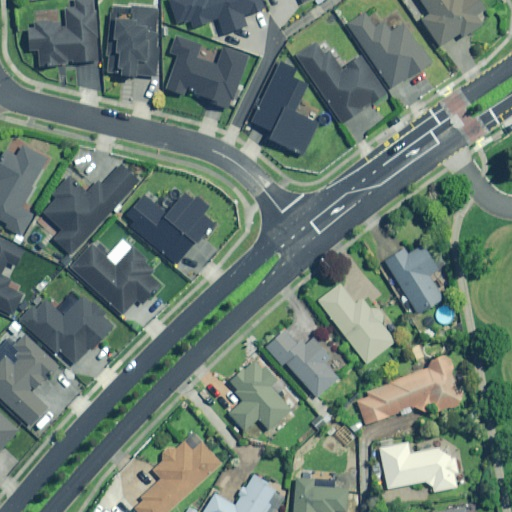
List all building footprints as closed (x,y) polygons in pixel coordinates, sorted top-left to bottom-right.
[(93,10),(92,0),(76,0),(77,9),(67,10),(67,22),(35,24),(36,30),(29,30),(30,51),(40,51),(41,66),(68,65),(68,63),(97,62),(95,10),(93,10)] [(264,10),(260,0),(170,0),(178,24),(191,20),(193,28),(219,19),(225,35),(247,27),(244,17),(264,10)] [(463,0),(420,0),(431,14),(422,20),(440,47),(460,34),(464,39),(485,24),(478,15),(485,10),(478,0),(463,0)] [(154,48),(158,9),(112,4),(106,74),(154,79),(157,48),(154,48)] [(375,29),(366,15),(349,26),(393,90),(431,64),(404,25),(391,34),(384,23),(375,29)] [(201,46),(177,38),(171,55),(179,58),(168,89),(184,95),(187,85),(196,89),(194,96),(229,109),(248,56),(225,48),(218,66),(196,59),(201,46)] [(324,56),(316,44),(297,57),(343,124),(385,95),(360,58),(342,71),(329,53),(324,56)] [(285,62),(281,60),(252,123),(274,133),(270,141),(302,155),(317,123),(294,113),(307,85),(294,79),(299,68),(294,66),(295,62),(287,58),(285,62)] [(49,159),(24,146),(18,157),(6,151),(0,161),(0,222),(23,235),(33,216),(22,210),(49,159)] [(140,182),(121,166),(103,186),(99,182),(87,195),(69,178),(53,196),(57,200),(44,215),(63,232),(55,241),(72,257),(140,182)] [(194,201),(185,194),(167,215),(145,196),(127,217),(135,224),(131,228),(177,267),(195,245),(197,247),(215,225),(204,216),(210,209),(197,198),(194,201)] [(0,309),(13,316),(23,295),(8,288),(11,281),(1,276),(7,263),(16,267),(24,252),(0,240),(0,309)] [(155,272),(122,241),(106,258),(93,246),(72,268),(123,317),(138,302),(141,305),(160,285),(151,276),(155,272)] [(433,260),(424,246),(409,255),(405,249),(386,261),(419,315),(444,300),(429,276),(446,265),(441,255),(433,260)] [(356,305),(340,285),(319,301),(367,364),(395,343),(378,321),(384,316),(377,306),(371,311),(363,300),(356,305)] [(114,326),(79,297),(63,316),(44,300),(37,309),(32,305),(18,321),(57,353),(59,352),(75,365),(88,349),(92,352),(114,326)] [(302,349),(285,330),(266,347),(283,365),(286,362),(317,398),(339,378),(325,362),(331,356),(315,338),(302,349)] [(58,367),(26,336),(15,347),(24,356),(14,367),(5,358),(0,363),(0,397),(31,427),(48,408),(33,394),(58,367)] [(450,407),(457,411),(466,392),(455,387),(451,375),(454,369),(451,360),(443,357),(432,359),(429,368),(366,391),(368,396),(357,400),(367,426),(415,408),(433,416),(434,413),(450,407)] [(277,382),(256,360),(230,383),(245,400),(230,414),(245,431),(259,419),(269,430),(291,410),(271,388),(277,382)] [(0,451),(18,432),(0,415),(0,451)] [(169,511),(222,464),(203,443),(193,451),(184,442),(154,470),(161,479),(141,497),(144,500),(135,509),(137,511),(169,511)] [(451,458),(441,449),(411,455),(408,443),(381,449),(388,489),(426,482),(433,487),(434,492),(458,488),(455,474),(458,473),(456,459),(456,458),(451,458)] [(277,490),(254,476),(235,507),(216,495),(205,511),(267,511),(272,506),(268,504),(277,490)] [(314,488),(315,481),(297,479),(294,511),(346,511),(348,490),(314,488)]
